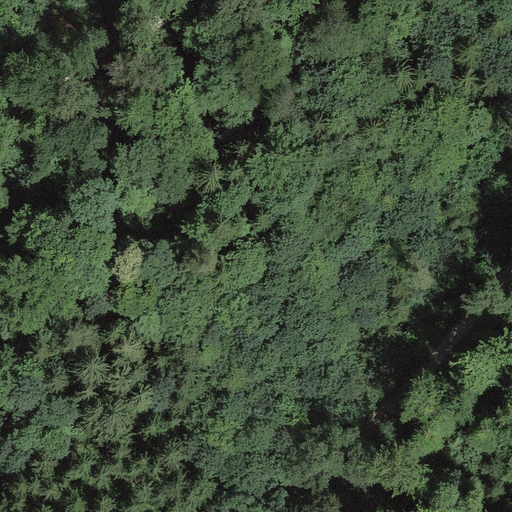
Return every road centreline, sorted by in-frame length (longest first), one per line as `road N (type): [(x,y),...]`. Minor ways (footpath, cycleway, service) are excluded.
road 1 (track): [(511,270),(383,412),(274,511)]
road 2 (track): [(186,0),(0,126)]
